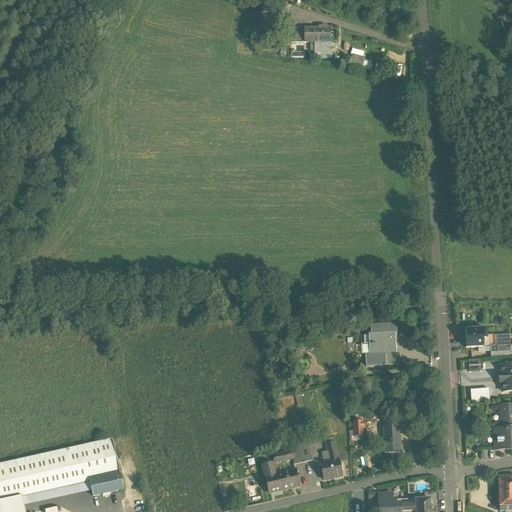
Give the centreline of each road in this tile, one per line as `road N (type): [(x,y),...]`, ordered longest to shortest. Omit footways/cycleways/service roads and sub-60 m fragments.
road 1 (residential): [(449,471),(425,0)]
road 2 (residential): [(262,511),(449,471)]
